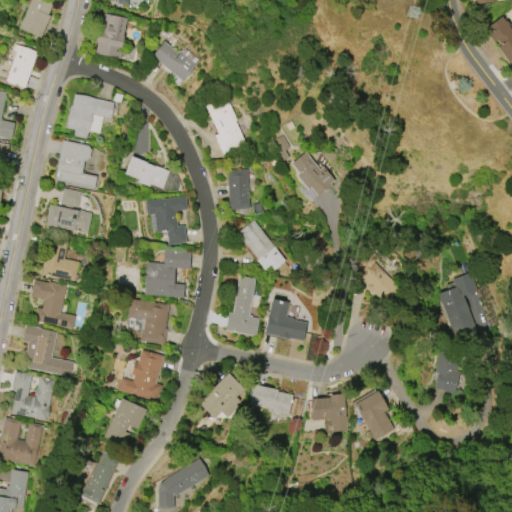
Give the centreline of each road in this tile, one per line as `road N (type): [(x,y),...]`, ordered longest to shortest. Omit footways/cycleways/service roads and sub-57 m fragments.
road 1 (residential): [(60,67),(128,83),(157,104),(206,204),(210,255),(179,400),(165,439),(116,511)]
road 2 (residential): [(77,0),(0,323)]
road 3 (residential): [(194,348),(325,375),(370,349)]
